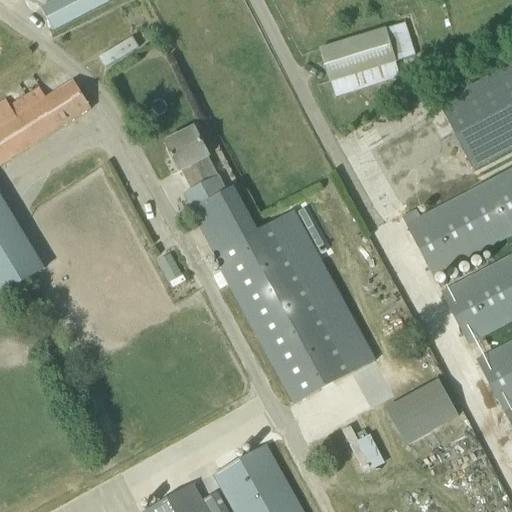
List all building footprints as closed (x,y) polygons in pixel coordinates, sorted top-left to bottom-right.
[(109,0),(58,0),(42,9),(53,30),(109,1),(109,0)] [(319,51),(323,62),(326,72),(329,83),(330,84),(331,84),(372,71),(377,86),(400,78),(396,64),(397,64),(396,62),(386,31),(386,29),(319,50),(319,51)] [(105,69),(140,47),(133,37),(98,58),(105,69)] [(511,66),(439,104),(440,106),(474,172),(511,152),(511,66)] [(0,167),(92,110),(74,82),(46,99),(40,88),(10,107),(6,101),(0,104),(0,167)] [(195,129),(165,144),(180,172),(181,171),(191,190),(184,194),(193,212),(227,193),(208,157),(209,157),(195,129)] [(433,277),(480,252),(511,235),(511,169),(421,217),(417,211),(403,218),(408,226),(407,227),(433,277)] [(297,404),(353,374),(356,372),(274,223),(257,232),(233,190),(227,193),(193,212),(192,212),(297,404)] [(0,296),(44,269),(21,230),(0,243),(0,296)] [(511,257),(442,294),(468,344),(511,321),(511,257)] [(511,343),(485,358),(477,362),(504,412),(511,407),(511,343)] [(458,422),(436,383),(387,410),(408,449),(458,422)] [(353,426),(342,431),(364,475),(387,464),(371,434),(360,440),(353,426)] [(301,511),(265,447),(215,475),(235,511),(301,511)] [(208,511),(194,487),(148,511),(208,511)]
